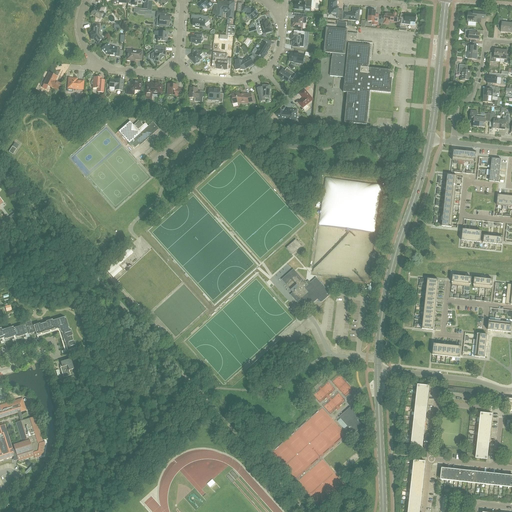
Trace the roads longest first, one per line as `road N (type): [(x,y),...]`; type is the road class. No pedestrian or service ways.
road 1 (residential): [(306,511),(0,168)]
road 2 (tertiary): [(377,370),(391,269),(429,139)]
road 3 (track): [(94,511),(196,388)]
road 4 (tertiary): [(383,511),(377,370)]
road 5 (tertiary): [(429,139),(445,0)]
road 6 (residential): [(454,133),(456,99),(470,101),(486,42),(511,43)]
road 7 (residential): [(505,391),(377,370)]
